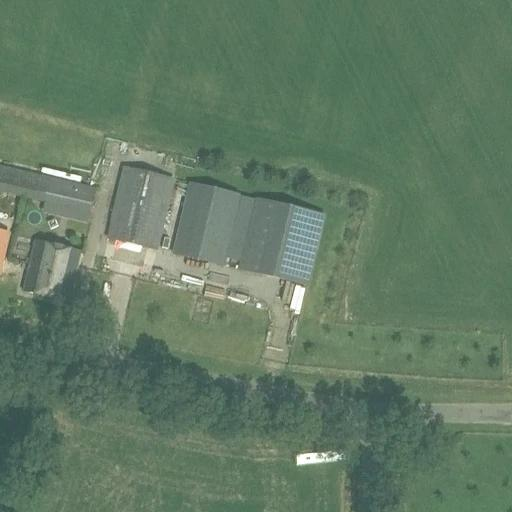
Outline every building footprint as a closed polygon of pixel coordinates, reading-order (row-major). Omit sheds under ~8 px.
[(0,192),(45,203),(42,215),(87,225),(95,189),(0,167),(0,192)] [(172,180),(124,169),(107,239),(156,250),(172,180)] [(190,185),(173,254),(222,266),(238,196),(190,185)] [(256,200),(239,270),(306,286),(323,216),(256,200)] [(79,252),(35,242),(23,292),(68,303),(79,252)]
